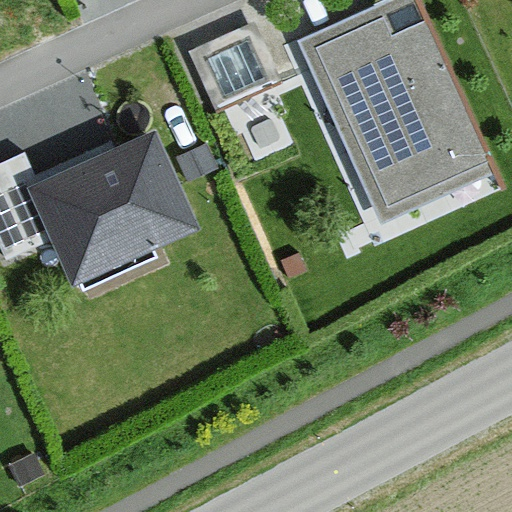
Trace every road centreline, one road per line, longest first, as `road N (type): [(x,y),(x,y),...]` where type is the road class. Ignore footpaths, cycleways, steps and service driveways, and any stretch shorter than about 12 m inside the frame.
road 1 (tertiary): [(259,511),(511,377)]
road 2 (residential): [(184,0),(0,83)]
